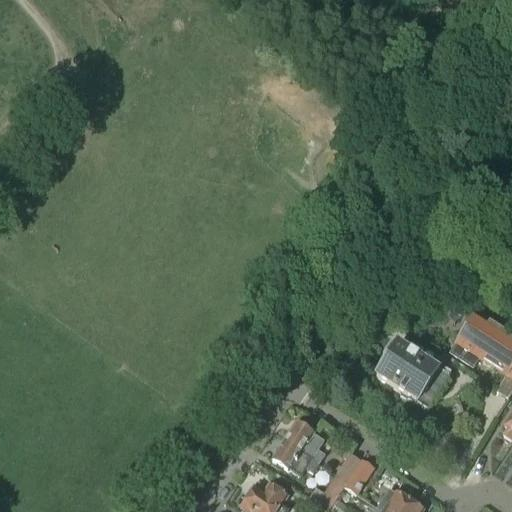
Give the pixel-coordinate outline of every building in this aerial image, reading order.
[(511,377),(511,339),(475,315),(455,347),(449,356),(467,367),(473,359),(504,380),(507,375),(511,377)] [(441,392),(449,380),(398,347),(375,381),(416,407),(431,384),(441,392)] [(508,403),(511,396),(511,377),(507,375),(504,380),(496,395),(508,403)] [(511,444),(511,418),(503,431),(506,433),(503,438),(511,444)] [(320,467),(325,459),(318,455),(324,445),(314,438),(297,426),(286,442),(314,460),(311,465),(317,469),(319,467),(320,467)] [(317,469),(311,465),(314,460),(286,442),(271,465),(289,476),(289,475),(300,482),(306,473),(313,477),(320,467),(319,467),(317,469)] [(337,478),(335,481),(346,489),(361,467),(349,459),(337,478)] [(346,489),(344,492),(354,499),(360,489),(372,472),(362,465),(361,467),(346,489)] [(323,498),(315,493),(309,502),(324,511),(330,511),(337,502),(344,492),(346,489),(335,481),(324,498),(323,498)] [(288,502),(270,490),(265,499),(255,492),(242,511),(285,511),(282,510),(288,502)] [(378,511),(418,511),(389,493),(378,511)]
